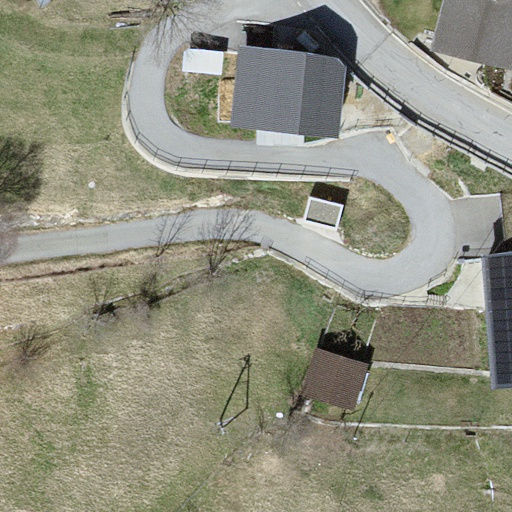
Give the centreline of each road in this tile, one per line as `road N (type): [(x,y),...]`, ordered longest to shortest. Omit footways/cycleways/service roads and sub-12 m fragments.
road 1 (unclassified): [(246,0),(192,20),(152,54),(144,97),(154,125),(196,151),(375,161),(403,177),(435,220),(435,240),(417,265),(388,277),(361,276),(290,236),(234,220),(0,256)]
road 2 (tertiary): [(511,141),(453,110),(321,0)]
